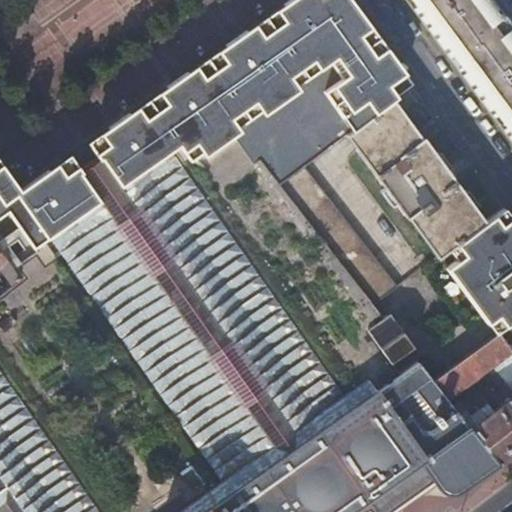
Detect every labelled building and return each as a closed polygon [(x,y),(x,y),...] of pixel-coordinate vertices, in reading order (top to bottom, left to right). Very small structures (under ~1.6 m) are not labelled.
[(227,44),(191,70),(216,104),(242,85),(253,100),(271,87),(272,87),(325,47),(326,48),(364,20),(349,0),(309,0),(308,1),(306,0),(286,0),(269,13),(227,44)] [(410,0),(415,7),(456,62),(492,109),(511,100),(511,99),(511,33),(507,26),(497,33),(480,46),(474,38),(471,41),(468,37),(488,21),(498,15),(487,0),(410,0)] [(489,23),(488,21),(468,37),(471,41),(474,38),(480,46),(497,33),(503,26),(503,23),(503,20),(499,18),(497,19),(489,23)] [(242,85),(216,104),(241,139),(275,183),(307,160),(350,128),(386,102),(392,97),(411,83),(388,53),(364,20),(326,48),(325,47),(272,87),(271,87),(253,100),(242,85)] [(20,191),(4,205),(41,257),(17,274),(18,276),(0,291),(0,511),(198,511),(225,493),(201,458),(389,326),(381,315),(370,303),(275,183),(241,139),(216,104),(191,70),(173,83),(108,129),(82,147),(39,177),(20,191)] [(392,97),(386,102),(414,140),(419,136),(392,97)] [(511,99),(511,100),(492,109),(499,120),(503,125),(511,118),(511,99)] [(386,102),(350,128),(412,212),(418,208),(446,246),(440,250),(441,251),(446,247),(482,221),(470,205),(460,191),(453,181),(443,168),(432,153),(419,136),(414,140),(386,102)] [(511,118),(503,125),(511,136),(511,118)] [(437,149),(432,153),(443,168),(448,164),(437,149)] [(307,160),(275,183),(370,303),(401,280),(307,160)] [(0,207),(4,205),(20,191),(14,182),(0,162),(0,207)] [(460,191),(470,205),(475,201),(464,187),(460,191)] [(511,219),(502,206),(482,221),(446,247),(455,259),(447,265),(496,331),(511,319),(511,219)] [(418,208),(412,212),(440,250),(446,246),(418,208)] [(0,268),(8,280),(17,274),(0,251),(0,268)] [(403,322),(434,294),(416,274),(385,302),(403,322)] [(381,315),(389,326),(406,347),(410,344),(387,311),(381,315)] [(201,458),(225,493),(397,370),(390,359),(406,347),(389,326),(201,458)] [(511,393),(469,426),(496,460),(511,448),(511,352),(496,331),(495,331),(431,378),(446,397),(492,364),(511,390),(511,393)] [(397,370),(225,493),(198,511),(393,511),(434,483),(441,490),(446,491),(450,491),(456,489),(496,460),(469,426),(446,397),(431,378),(414,357),(397,370)]
